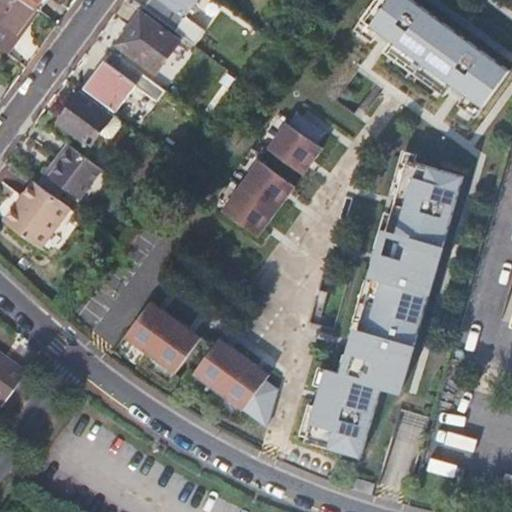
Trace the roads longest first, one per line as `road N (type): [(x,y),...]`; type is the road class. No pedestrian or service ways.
road 1 (residential): [(360,511),(269,478),(78,359)]
road 2 (residential): [(0,137),(101,0)]
road 3 (residential): [(0,463),(78,359)]
